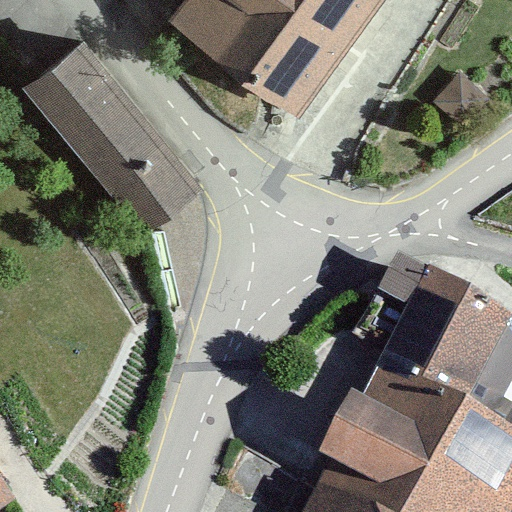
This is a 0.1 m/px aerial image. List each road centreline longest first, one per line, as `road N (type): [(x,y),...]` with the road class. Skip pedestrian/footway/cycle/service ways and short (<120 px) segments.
road 1 (residential): [(94,0),(288,237)]
road 2 (unclassified): [(288,237),(167,511)]
road 3 (unclassified): [(511,161),(423,222),(288,237)]
